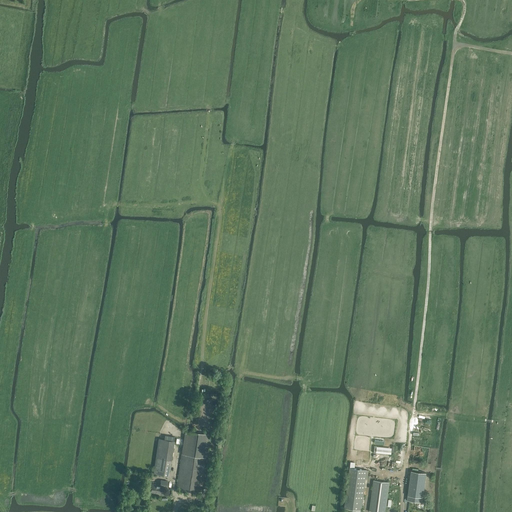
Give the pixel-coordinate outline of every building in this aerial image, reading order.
[(202,493),(210,434),(186,430),(177,489),(202,493)] [(171,464),(175,442),(174,442),(175,438),(165,436),(164,440),(159,439),(154,474),(169,476),(171,464)] [(362,510),(367,470),(349,468),(345,508),(362,510)] [(426,473),(411,471),(407,500),(422,502),(426,473)] [(163,494),(164,487),(167,487),(168,481),(161,480),(160,485),(152,484),(151,492),(163,494)] [(378,511),(385,511),(390,482),(374,480),(370,511),(378,511)]
